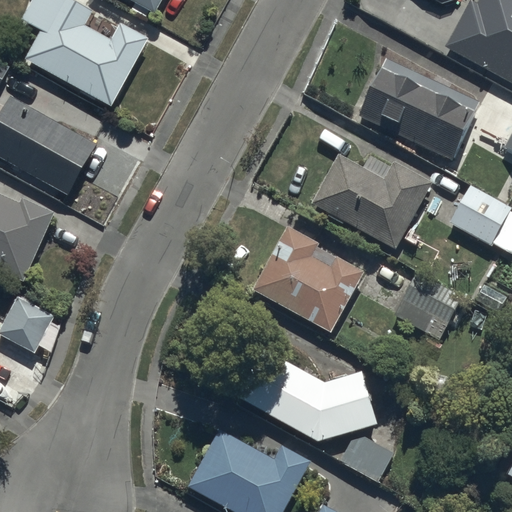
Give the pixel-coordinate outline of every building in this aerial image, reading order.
[(24,58),(112,108),(150,40),(119,23),(110,39),(86,25),(93,13),(69,0),(30,0),(20,19),(40,30),(24,58)] [(133,0),(155,12),(161,0),(133,0)] [(431,0),(447,9),(451,0),(431,0)] [(469,0),(443,48),(511,85),(511,0),(478,0),(477,3),(472,0),(469,0)] [(359,117),(453,159),(479,100),(385,58),(359,117)] [(0,85),(10,66),(0,61),(0,85)] [(0,157),(67,195),(97,144),(8,95),(0,109),(0,157)] [(309,204),(395,249),(431,180),(393,160),(384,178),(336,153),(309,204)] [(511,213),(465,190),(450,222),(511,254),(511,253),(511,213)] [(0,270),(24,281),(53,215),(0,191),(0,270)] [(251,287),(331,331),(365,269),(285,225),(251,287)] [(393,316),(440,340),(463,296),(416,272),(393,316)] [(507,296),(483,284),(474,300),(499,312),(507,296)] [(0,329),(0,334),(36,353),(54,319),(16,299),(0,329)] [(253,342),(226,392),(316,441),(378,422),(362,370),(325,381),(253,342)] [(219,428),(186,486),(232,511),(281,511),(310,461),(281,445),(273,459),(219,428)] [(358,434),(342,462),(380,484),(396,457),(358,434)]
